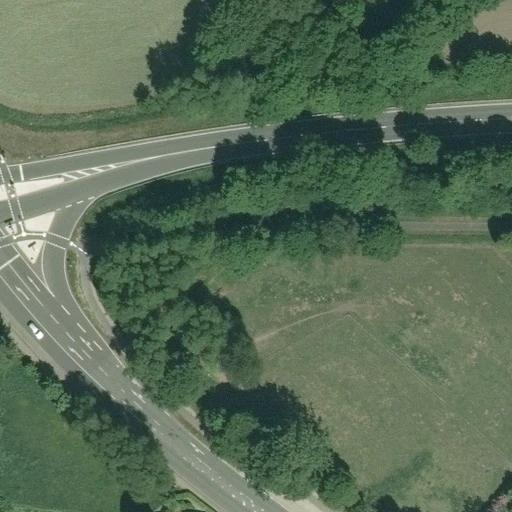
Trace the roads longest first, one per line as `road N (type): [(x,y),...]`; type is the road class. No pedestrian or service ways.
road 1 (primary): [(83,178),(285,140),(511,120)]
road 2 (tertiary): [(255,511),(135,417),(33,317)]
road 3 (primary): [(33,317),(51,286),(83,178)]
